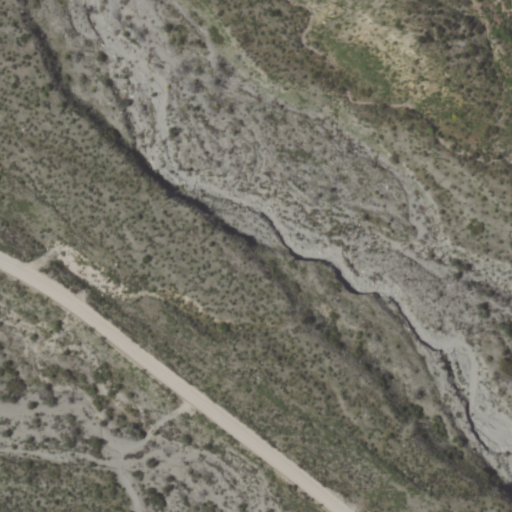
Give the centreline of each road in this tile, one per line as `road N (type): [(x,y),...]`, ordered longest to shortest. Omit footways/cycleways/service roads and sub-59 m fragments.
road 1 (residential): [(0,260),(69,300),(339,511)]
road 2 (track): [(134,511),(117,455),(193,399)]
